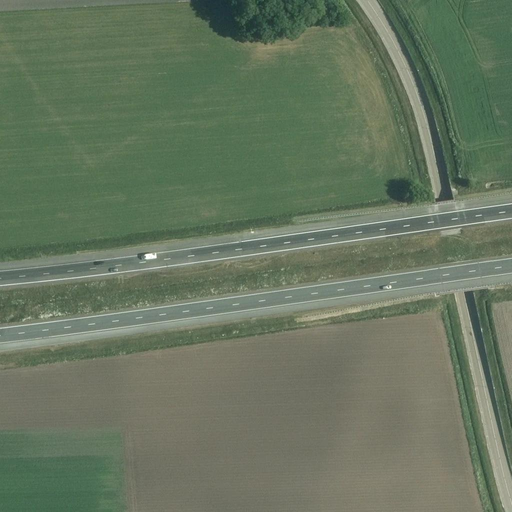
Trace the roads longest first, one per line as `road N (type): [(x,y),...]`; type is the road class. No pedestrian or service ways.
road 1 (tertiary): [(511,499),(425,123),(403,62),(366,0)]
road 2 (motorway): [(0,335),(511,265)]
road 3 (motorway): [(511,211),(0,277)]
